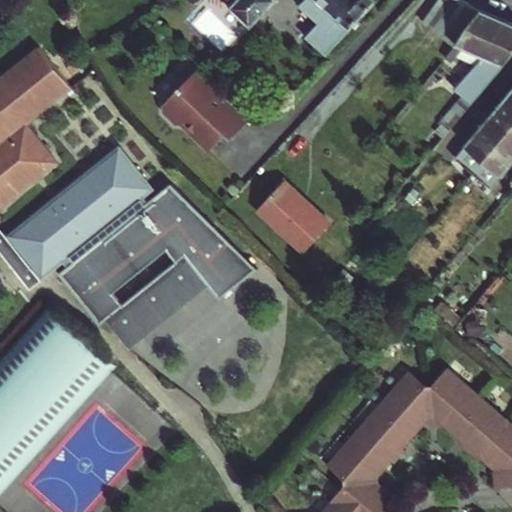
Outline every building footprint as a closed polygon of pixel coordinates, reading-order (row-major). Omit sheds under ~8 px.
[(245,0),(227,19),(244,34),(266,9),(257,1),(255,0),(245,0)] [(310,0),(293,20),(313,38),(300,53),(317,69),(371,9),(361,0),(310,0)] [(443,0),(426,24),(453,45),(478,14),(462,6),(449,0),(443,0)] [(453,45),(473,60),(504,25),(478,14),(453,45)] [(511,28),(504,25),(473,60),(447,91),(466,108),(486,85),(509,58),(511,54),(511,28)] [(450,48),(442,58),(450,64),(454,59),(450,56),(454,52),(450,48)] [(34,59),(0,87),(0,218),(54,173),(22,136),(67,98),(34,59)] [(246,128),(193,77),(159,112),(160,119),(172,131),(179,131),(200,151),(205,146),(212,153),(223,141),(228,146),(246,128)] [(511,132),(511,106),(506,101),(486,125),(504,141),(511,132)] [(452,165),(471,181),(504,141),(486,125),(452,165)] [(511,148),(504,141),(471,181),(488,195),(511,166),(511,148)] [(205,146),(200,151),(207,158),(212,153),(205,146)] [(115,160),(13,246),(37,276),(55,265),(66,280),(59,288),(102,336),(123,314),(111,303),(158,253),(170,264),(177,257),(203,279),(227,300),(253,271),(164,189),(146,213),(140,206),(148,199),(115,160)] [(281,188),(255,216),(280,240),(305,211),(281,188)] [(305,211),(280,240),(299,258),(326,231),(305,211)] [(0,266),(29,301),(62,274),(55,265),(37,276),(13,246),(7,251),(0,243),(0,266)] [(203,279),(177,257),(170,264),(109,330),(138,354),(203,279)] [(52,308),(45,315),(0,362),(0,489),(40,447),(16,426),(93,346),(52,308)] [(16,426),(40,447),(116,368),(93,346),(16,426)] [(324,511),(390,511),(400,502),(381,485),(380,478),(391,465),(394,467),(407,453),(401,447),(405,442),(409,445),(424,427),(433,425),(461,449),(464,445),(469,449),(464,456),(476,467),(478,464),(490,474),(491,491),(511,489),(511,431),(442,371),(427,389),(421,389),(404,375),(324,469),(341,484),(341,493),(324,511)]
